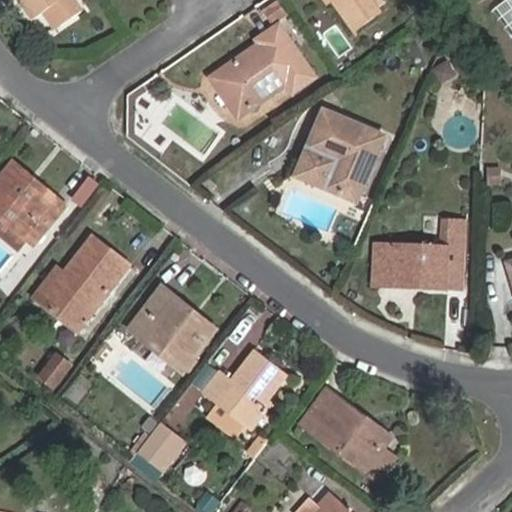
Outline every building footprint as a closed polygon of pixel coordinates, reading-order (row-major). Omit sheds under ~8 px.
[(82,10),(75,0),(19,0),(34,20),(51,8),(63,24),(82,10)] [(390,7),(385,0),(328,0),(351,33),(390,7)] [(257,42),(261,47),(211,81),(239,119),(289,86),(294,95),(318,78),(282,25),(257,42)] [(511,74),(503,80),(511,93),(511,74)] [(360,203),(389,134),(328,109),(309,151),(337,162),(327,190),(360,203)] [(309,151),(298,179),(327,190),(337,162),(309,151)] [(69,204),(15,158),(0,175),(0,220),(10,229),(29,243),(35,248),(69,204)] [(505,164),(490,165),(490,184),(506,182),(505,164)] [(465,315),(471,218),(445,217),(443,245),(378,242),(375,291),(443,293),(443,313),(465,315)] [(3,238),(21,253),(29,243),(10,229),(3,238)] [(133,268),(94,234),(66,269),(40,301),(78,333),(133,268)] [(58,263),(33,294),(40,301),(66,269),(58,263)] [(219,331),(162,286),(127,331),(183,376),(219,331)] [(232,379),(220,369),(202,393),(221,407),(246,426),(253,431),(273,403),(269,399),(287,375),(256,349),(232,379)] [(80,364),(66,352),(43,380),(59,390),(80,364)] [(373,420),(330,387),(299,427),(361,475),(383,446),(387,441),(369,426),(373,420)] [(238,437),(246,426),(221,407),(212,416),(238,437)] [(182,445),(159,427),(138,452),(161,471),(182,445)] [(264,430),(249,447),(258,455),(272,436),(264,430)] [(376,485),(397,457),(383,446),(361,475),(376,485)] [(215,491),(202,505),(210,511),(212,511),(223,499),(215,491)] [(318,505),(323,510),(321,511),(352,511),(332,492),(318,505)]
